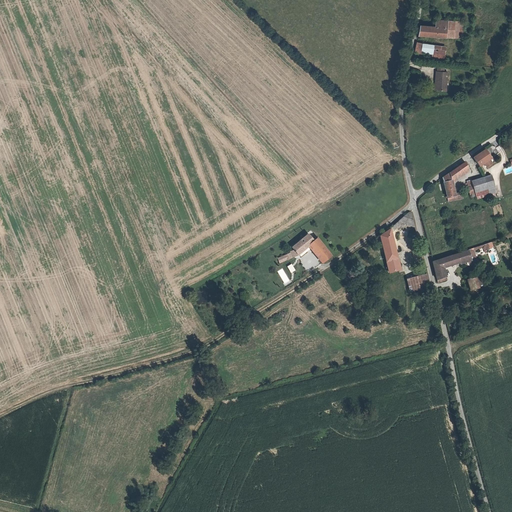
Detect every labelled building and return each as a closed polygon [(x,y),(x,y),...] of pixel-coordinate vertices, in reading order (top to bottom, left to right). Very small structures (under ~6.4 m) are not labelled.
[(420,27),(418,36),(446,39),(447,24),(434,23),(433,28),(420,27)] [(415,52),(414,55),(426,56),(427,47),(428,46),(416,45),(415,52)] [(426,56),(432,57),(432,60),(443,61),(444,50),(427,47),(426,56)] [(435,91),(445,92),(446,74),(444,74),(436,74),(434,74),(434,78),(436,78),(435,91)] [(489,147),(483,151),(488,159),(495,155),(489,147)] [(476,168),(488,159),(483,151),(470,160),(476,168)] [(444,177),(439,180),(446,201),(459,197),(457,192),(452,193),(448,181),(465,170),(463,164),(444,177)] [(488,177),(468,182),(473,200),(493,194),(488,177)] [(467,197),(472,195),(468,182),(463,184),(467,197)] [(384,261),(396,258),(389,233),(397,226),(395,222),(377,235),(384,261)] [(314,241),(308,234),(288,251),(289,254),(277,258),(279,262),(298,256),(309,247),(321,262),(330,255),(317,239),(314,241)] [(449,256),(452,266),(458,264),(459,265),(469,262),(465,251),(449,256)] [(430,262),(436,284),(446,281),(442,269),(452,266),(449,256),(430,262)] [(398,268),(396,258),(384,261),(386,271),(398,268)] [(277,271),(285,286),(291,283),(283,268),(277,271)] [(428,286),(425,274),(408,279),(411,291),(428,286)] [(468,291),(476,289),(473,279),(466,281),(468,291)]
